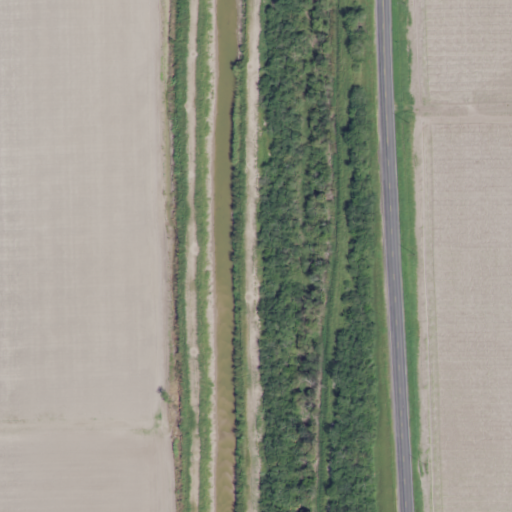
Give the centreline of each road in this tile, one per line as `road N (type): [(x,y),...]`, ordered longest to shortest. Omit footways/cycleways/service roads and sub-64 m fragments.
road 1 (tertiary): [(385,0),(406,511)]
road 2 (residential): [(387,106),(511,105)]
